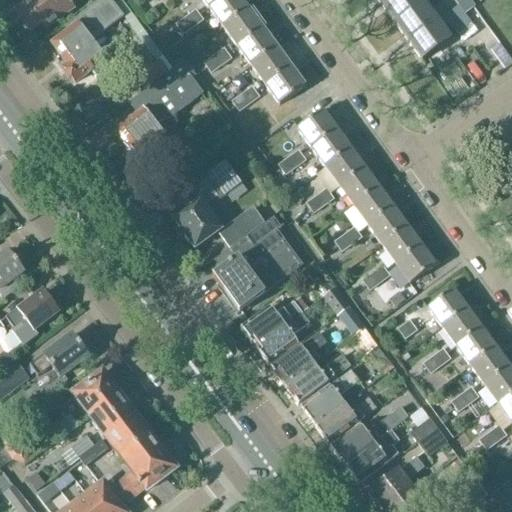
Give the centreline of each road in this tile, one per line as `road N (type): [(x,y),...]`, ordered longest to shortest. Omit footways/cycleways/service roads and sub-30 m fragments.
road 1 (unclassified): [(284,438),(25,99)]
road 2 (tertiary): [(259,456),(2,117)]
road 3 (unclassified): [(235,474),(0,166)]
road 4 (unclassified): [(409,162),(294,0)]
road 5 (unclassified): [(511,300),(409,162)]
road 6 (unclassified): [(409,162),(511,87)]
